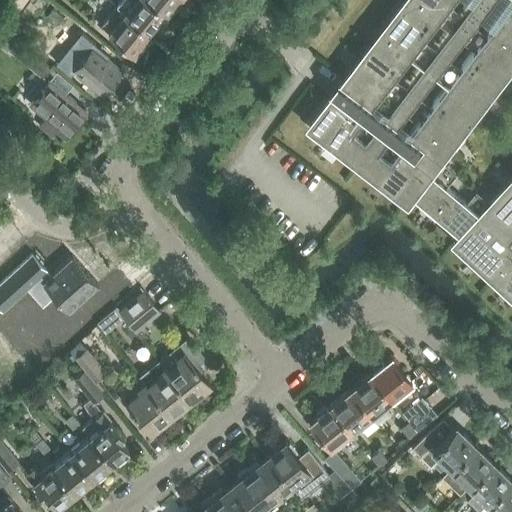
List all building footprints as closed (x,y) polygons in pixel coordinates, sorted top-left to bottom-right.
[(167,13),(150,0),(120,0),(117,5),(151,33),(167,13)] [(177,0),(150,0),(167,13),(177,0)] [(511,0),(403,0),(399,6),(326,101),(323,105),(307,125),(399,196),(403,199),(408,194),(458,235),(453,240),(511,294),(511,0)] [(134,54),(151,33),(117,5),(100,26),(111,35),(109,38),(118,45),(120,43),(134,54)] [(77,51),(86,40),(79,34),(69,45),(77,51)] [(16,39),(8,49),(42,77),(50,67),(16,39)] [(84,87),(97,98),(119,71),(91,48),(74,69),(88,81),(84,87)] [(56,130),(65,138),(86,112),(49,82),(30,104),(45,116),(38,125),(51,136),(56,130)] [(31,254),(0,281),(0,306),(2,309),(30,283),(37,277),(46,269),(31,254)] [(42,281),(37,277),(30,283),(41,296),(49,289),(68,311),(98,284),(72,254),(42,281)] [(127,321),(152,300),(144,290),(120,309),(117,305),(98,324),(105,332),(124,317),(127,321)] [(152,300),(127,321),(135,331),(160,311),(152,300)] [(210,382),(196,364),(206,356),(189,335),(158,359),(166,369),(190,399),(210,382)] [(203,352),(213,344),(208,338),(198,346),(203,352)] [(95,380),(106,372),(80,341),(71,350),(75,356),(85,368),(95,380)] [(370,372),(390,397),(397,405),(409,395),(403,387),(411,380),(391,355),(370,372)] [(190,399),(166,369),(158,359),(139,375),(143,381),(146,384),(170,414),(190,399)] [(94,382),(95,380),(85,368),(74,377),(91,397),(84,402),(92,417),(97,424),(87,433),(98,446),(100,445),(113,461),(128,448),(121,438),(124,435),(103,409),(102,410),(94,401),(103,393),(94,382)] [(370,414),(390,397),(370,372),(350,388),(370,414)] [(170,414),(146,384),(143,381),(136,386),(139,390),(126,401),(150,431),(170,414)] [(350,430),(370,414),(350,388),(329,404),(350,430)] [(330,446),(350,430),(329,404),(309,420),(330,446)] [(409,420),(417,430),(438,414),(430,404),(409,420)] [(74,428),(80,423),(72,414),(66,418),(74,428)] [(408,437),(417,430),(409,420),(400,426),(408,437)] [(449,467),(473,442),(456,425),(435,446),(431,442),(418,455),(430,466),(439,457),(449,467)] [(93,477),(113,461),(100,445),(98,446),(87,433),(69,447),(93,477)] [(0,438),(0,459),(8,470),(19,462),(0,438)] [(42,438),(35,443),(43,453),(50,448),(42,438)] [(308,447),(298,455),(295,451),(297,450),(289,441),(288,442),(285,439),(267,454),(293,487),(301,496),(324,477),(339,496),(351,487),(333,468),(328,472),(308,447)] [(467,484),(491,459),(473,442),(449,467),(467,484)] [(73,493),(93,477),(69,447),(50,462),(61,476),(60,477),(73,493)] [(387,458),(379,448),(371,455),(378,465),(387,458)] [(324,457),(333,468),(351,487),(361,479),(334,449),(324,457)] [(285,493),(293,487),(267,454),(259,460),(257,457),(246,466),(274,500),(284,492),(285,493)] [(486,503),(510,477),(491,459),(467,484),(475,492),(468,499),(479,510),(486,503)] [(57,506),(73,493),(60,477),(61,476),(50,462),(40,470),(35,464),(25,473),(46,499),(49,496),(57,506)] [(0,485),(9,478),(0,466),(0,485)] [(265,508),(274,500),(246,466),(237,473),(239,476),(231,482),(254,511),(261,511),(266,509),(265,508)] [(511,511),(511,479),(510,477),(486,503),(493,509),(489,511),(511,511)] [(254,511),(231,482),(223,488),(221,486),(210,495),(224,511),(254,511)] [(0,501),(0,511),(21,511),(8,495),(0,501)] [(194,511),(224,511),(210,495),(202,501),(204,504),(194,511)] [(419,511),(420,511),(429,503),(421,496),(412,505),(419,511)] [(309,506),(313,511),(319,511),(320,511),(313,502),(309,506)]
